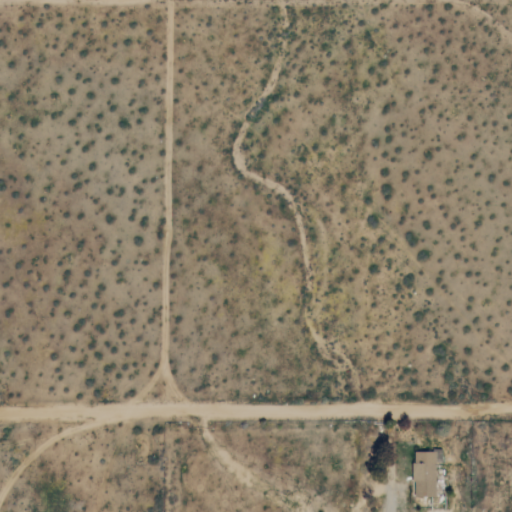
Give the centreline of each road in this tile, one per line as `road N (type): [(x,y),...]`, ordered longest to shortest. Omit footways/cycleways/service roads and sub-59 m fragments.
road 1 (track): [(0,409),(466,411)]
road 2 (track): [(202,411),(215,451),(304,511)]
